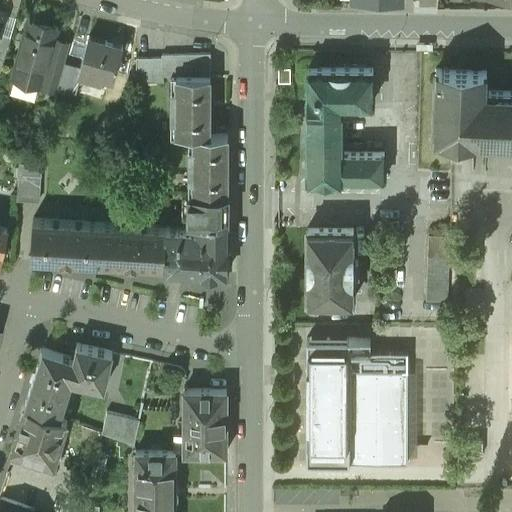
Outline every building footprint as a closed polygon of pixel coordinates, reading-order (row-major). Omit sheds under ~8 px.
[(55,26),(29,20),(15,74),(40,81),(52,38),(55,26)] [(0,32),(0,69),(9,35),(0,32)] [(122,45),(88,36),(79,68),(79,70),(80,70),(101,76),(102,75),(113,78),(122,45)] [(69,43),(52,38),(40,81),(40,82),(57,87),(63,63),(69,43)] [(210,53),(161,54),(161,57),(136,56),(136,81),(163,81),(163,75),(172,75),(210,75),(210,53)] [(79,68),(63,63),(57,87),(74,91),(80,70),(79,70),(79,68)] [(290,82),(290,68),(278,68),(278,82),(290,82)] [(372,68),(308,68),(307,98),(306,98),(306,113),(307,113),(307,178),(384,179),(384,152),(341,151),(341,103),(372,103),(372,68)] [(511,90),(486,90),(487,71),(436,69),(433,139),(451,140),(451,143),(464,143),(464,140),(511,142),(511,90)] [(209,134),(210,75),(172,75),(171,134),(189,134),(189,178),(193,178),(193,192),(227,192),(227,134),(209,134)] [(41,176),(18,175),(17,198),(39,199),(41,176)] [(193,192),(188,192),(188,220),(195,220),(227,220),(227,192),(193,192)] [(101,223),(33,219),(31,257),(99,261),(101,223)] [(195,229),(179,228),(179,227),(166,227),(164,265),(164,269),(226,273),(227,220),(195,220),(195,229)] [(166,227),(101,223),(99,261),(164,265),(166,227)] [(353,228),(307,228),(307,300),(353,300),(353,271),(359,271),(359,256),(353,256),(353,228)] [(448,235),(427,234),(425,298),(446,298),(448,235)] [(473,261),(453,261),(453,281),(473,281),(473,261)] [(408,350),(350,350),(350,337),(306,337),(306,461),(407,461),(408,350)] [(74,358),(43,348),(25,405),(60,416),(71,379),(104,386),(112,351),(91,346),(77,343),(74,358)] [(226,389),(184,388),(183,451),(226,452),(226,389)] [(60,416),(25,405),(11,449),(54,463),(67,419),(60,416)] [(138,417),(107,409),(102,430),(133,440),(138,417)] [(174,511),(175,450),(135,449),(135,511),(174,511)] [(32,511),(34,508),(0,495),(0,496),(0,511),(2,511),(32,511)]
